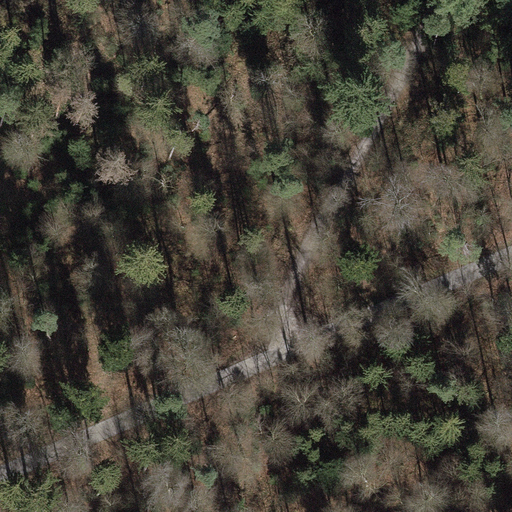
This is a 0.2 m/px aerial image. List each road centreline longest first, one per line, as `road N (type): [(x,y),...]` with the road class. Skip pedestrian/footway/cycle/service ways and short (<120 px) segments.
road 1 (track): [(0,475),(511,253)]
road 2 (track): [(452,0),(430,47),(316,204),(300,274),(315,338)]
